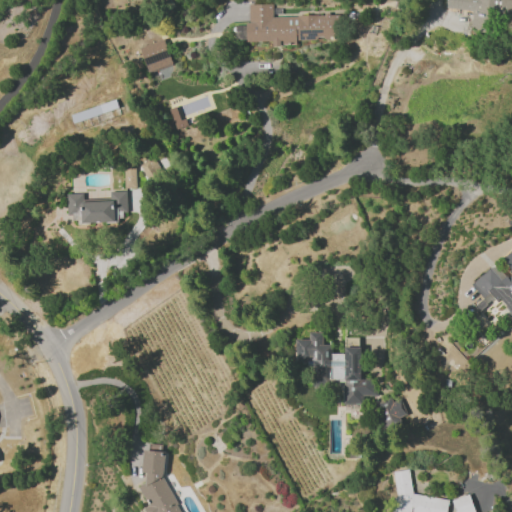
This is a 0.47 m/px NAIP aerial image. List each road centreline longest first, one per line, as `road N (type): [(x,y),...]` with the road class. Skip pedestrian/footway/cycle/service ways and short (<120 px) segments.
road 1 (residential): [(48,348),(263,211),(368,164)]
road 2 (residential): [(68,511),(75,435),(68,396),(48,348),(0,294)]
